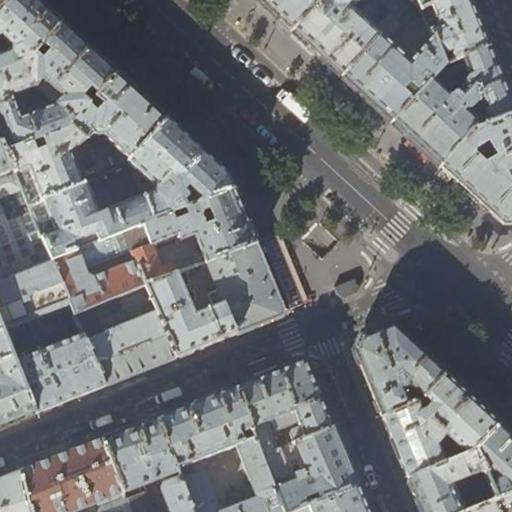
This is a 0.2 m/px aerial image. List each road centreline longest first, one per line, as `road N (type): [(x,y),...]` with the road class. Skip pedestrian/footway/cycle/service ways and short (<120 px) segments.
road 1 (secondary): [(148,0),(430,258)]
road 2 (residential): [(321,327),(0,451)]
road 3 (residential): [(396,511),(321,327)]
road 4 (residential): [(430,258),(388,296),(321,327)]
